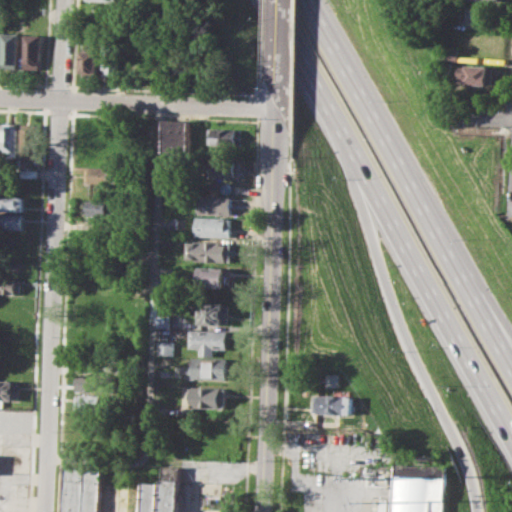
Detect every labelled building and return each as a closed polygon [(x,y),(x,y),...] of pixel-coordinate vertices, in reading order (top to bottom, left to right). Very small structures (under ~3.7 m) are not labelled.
[(2,67),(2,33),(20,33),(20,67),(2,67)] [(25,33),(23,68),(41,68),(42,34),(25,33)] [(103,44),(120,45),(118,77),(102,76),(103,44)] [(81,46),(100,46),(100,74),(80,74),(81,46)] [(449,48),(461,48),(461,61),(449,61),(449,48)] [(463,66),(496,66),(496,85),(469,85),(470,77),(462,76),(463,66)] [(167,120),(192,121),(190,153),(165,152),(167,120)] [(0,122),(19,122),(18,156),(0,155),(0,122)] [(23,124),(40,124),(40,158),(29,158),(29,153),(23,153),(23,124)] [(210,128),(243,130),(242,147),(209,145),(210,128)] [(207,159),(242,160),(241,177),(206,175),(207,159)] [(86,166),(122,168),(121,183),(85,182),(86,166)] [(0,195),(25,196),(24,210),(0,209),(0,195)] [(199,195),(233,196),(232,214),(198,213),(199,195)] [(88,199),(119,200),(119,216),(87,215),(88,199)] [(0,212),(24,214),(23,230),(0,228),(0,212)] [(164,216),(178,217),(177,227),(164,227),(164,216)] [(198,216),(233,218),(232,236),(197,234),(198,216)] [(189,240),(232,242),(231,261),(188,259),(189,240)] [(200,267),(226,269),(225,287),(199,286),(200,267)] [(0,277),(22,278),(22,293),(0,292),(0,277)] [(200,301),(230,303),(229,325),(198,323),(199,315),(191,315),(191,307),(199,307),(200,301)] [(159,314),(172,315),(172,328),(158,327),(159,314)] [(191,329),(229,330),(229,349),(216,349),(216,355),(202,354),(202,348),(191,348),(191,329)] [(160,340),(176,341),(175,354),(159,354),(160,340)] [(191,357),(229,359),(228,379),(188,377),(188,366),(191,366),(191,357)] [(79,373),(109,374),(108,390),(78,389),(79,373)] [(0,379),(20,380),(19,400),(0,399),(0,379)] [(189,386),(228,388),(227,407),(194,406),(194,398),(189,398),(189,386)] [(78,393),(109,395),(108,411),(77,410),(78,393)] [(314,395),(354,396),(353,413),(313,411),(314,395)] [(392,511),(394,463),(447,465),(445,511),(392,511)] [(60,511),(62,465),(102,466),(101,511),(60,511)] [(162,511),(163,465),(181,466),(180,511),(162,511)] [(143,511),(144,477),(160,477),(159,511),(143,511)]
